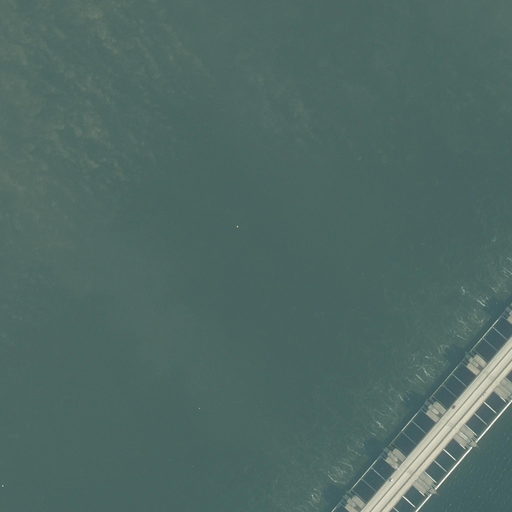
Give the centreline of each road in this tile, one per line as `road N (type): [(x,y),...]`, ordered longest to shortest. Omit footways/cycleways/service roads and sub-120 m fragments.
road 1 (trunk): [(511,341),(364,511)]
road 2 (trunk): [(374,511),(511,353)]
road 3 (unclassified): [(383,511),(511,363)]
